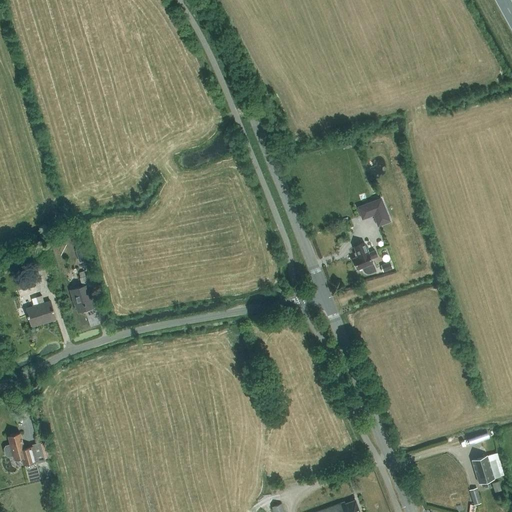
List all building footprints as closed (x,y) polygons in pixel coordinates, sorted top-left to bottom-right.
[(374,201),(370,203),(374,214),(378,225),(382,224),(387,222),(389,221),(381,198),(379,199),(374,201)] [(53,267),(45,241),(25,247),(33,272),(53,267)] [(356,257),(353,258),(358,269),(363,267),(364,270),(366,272),(368,273),(370,272),(375,270),(370,259),(377,256),(375,250),(368,253),(364,243),(354,247),(356,252),(358,257),(356,257)] [(83,247),(77,249),(81,261),(87,259),(83,247)] [(390,262),(381,265),(383,271),(392,267),(390,262)] [(82,286),(70,289),(74,303),(75,303),(78,311),(94,306),(89,288),(95,286),(91,273),(85,275),(80,277),(79,277),(82,286)] [(25,308),(30,325),(55,318),(50,301),(45,302),(43,295),(36,297),(38,304),(25,308)] [(43,451),(35,453),(33,445),(25,447),(20,432),(7,436),(10,445),(6,446),(5,449),(7,455),(9,456),(13,455),(15,460),(22,457),(24,464),(37,460),(38,463),(45,461),(43,451)] [(471,459),(479,482),(494,478),(487,455),(471,459)] [(498,480),(491,482),(494,491),(500,489),(498,480)] [(467,490),(473,505),(482,501),(475,487),(467,490)] [(312,511),(358,511),(355,500),(345,503),(344,501),(312,511)] [(284,511),(281,503),(271,506),(273,511),(284,511)]
